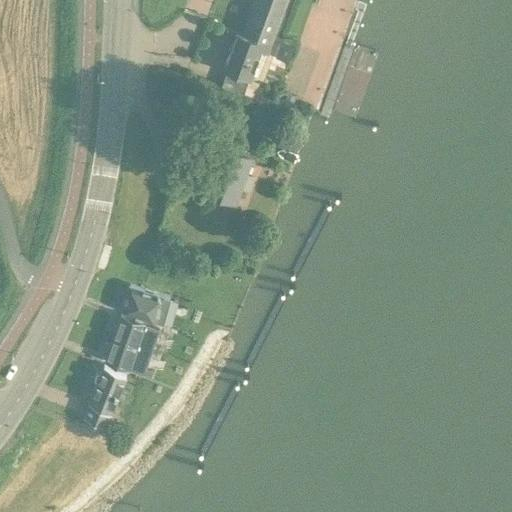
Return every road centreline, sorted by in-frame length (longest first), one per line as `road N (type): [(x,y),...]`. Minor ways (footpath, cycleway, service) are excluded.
road 1 (tertiary): [(68,296),(109,147),(120,0)]
road 2 (tertiary): [(0,422),(68,296)]
